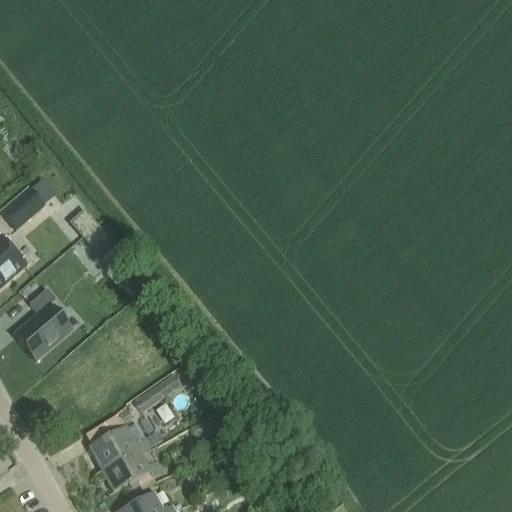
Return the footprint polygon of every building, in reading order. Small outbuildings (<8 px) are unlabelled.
[(47,179),(35,187),(44,202),(56,195),(47,179)] [(43,211),(28,192),(0,216),(16,234),(43,211)] [(0,290),(25,269),(2,242),(0,243),(0,290)] [(37,318),(12,338),(34,364),(70,334),(48,308),(55,303),(46,292),(27,307),(37,318)] [(142,418),(181,390),(175,380),(135,408),(142,418)] [(195,440),(221,426),(217,418),(191,433),(195,440)] [(226,440),(229,448),(259,434),(255,426),(226,440)] [(138,453),(141,460),(152,454),(145,443),(135,448),(125,432),(88,453),(101,475),(138,453)] [(229,448),(226,440),(225,439),(205,449),(209,458),(229,448)] [(147,470),(141,460),(138,453),(101,475),(114,497),(149,477),(152,483),(164,476),(157,465),(147,470)] [(161,511),(153,498),(126,511),(174,511),(172,509),(166,511),(161,511)]
